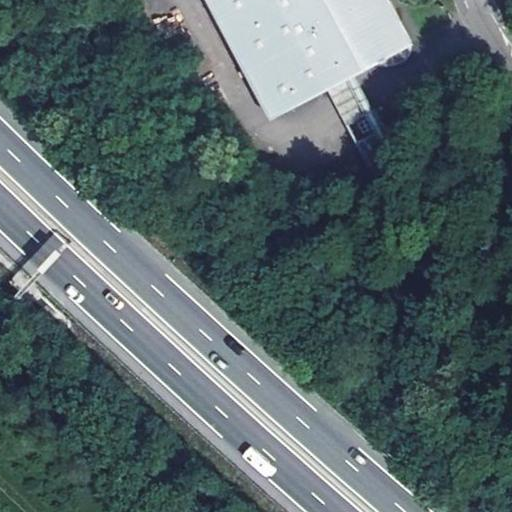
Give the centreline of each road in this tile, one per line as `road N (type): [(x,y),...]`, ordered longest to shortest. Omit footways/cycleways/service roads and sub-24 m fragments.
road 1 (motorway): [(409,511),(0,141)]
road 2 (motorway): [(0,204),(124,328),(338,511)]
